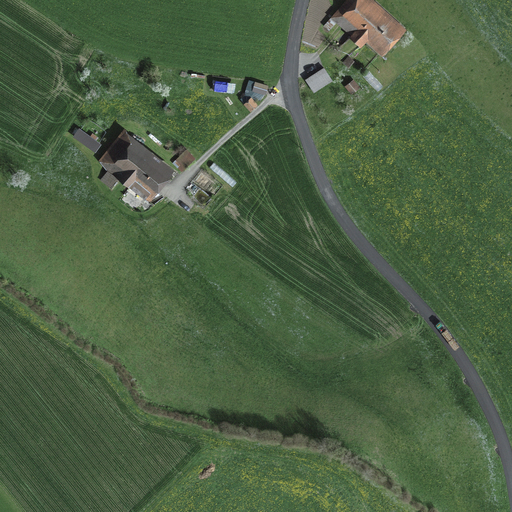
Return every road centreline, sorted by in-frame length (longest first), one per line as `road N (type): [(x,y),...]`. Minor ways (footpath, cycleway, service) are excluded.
road 1 (track): [(303,0),(291,91),(329,198),(453,345),(494,418),(511,477)]
road 2 (track): [(291,91),(264,104),(170,192)]
